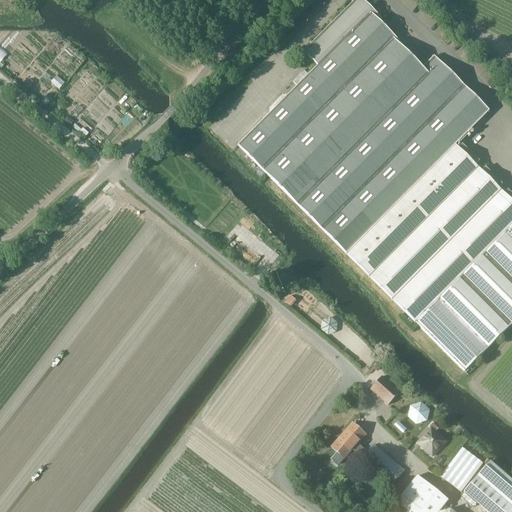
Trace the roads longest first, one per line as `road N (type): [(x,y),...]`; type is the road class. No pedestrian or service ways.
road 1 (unclassified): [(0,275),(174,106),(264,0)]
road 2 (track): [(111,169),(0,77)]
